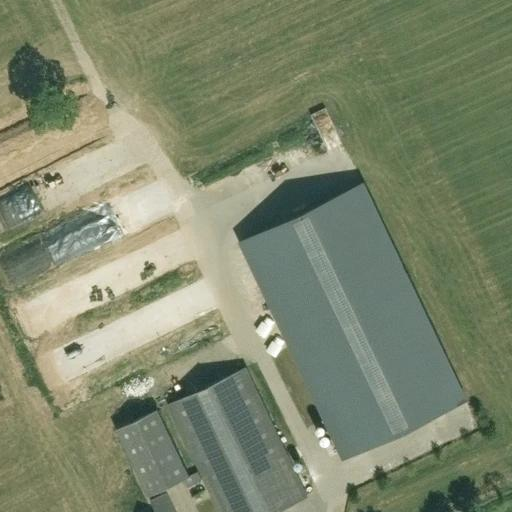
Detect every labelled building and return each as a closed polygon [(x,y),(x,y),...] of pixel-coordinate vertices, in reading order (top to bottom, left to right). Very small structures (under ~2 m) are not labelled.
[(243,240),(346,457),(465,400),(361,183),(243,240)] [(273,511),(307,496),(246,367),(169,403),(220,511),(273,511)] [(436,424),(455,446),(477,427),(458,405),(436,424)] [(116,428),(148,495),(191,475),(158,407),(116,428)] [(293,444),(289,437),(284,440),(287,446),(293,444)] [(427,479),(359,509),(360,511),(420,511),(438,504),(427,479)] [(175,511),(167,492),(150,500),(156,511),(175,511)]
